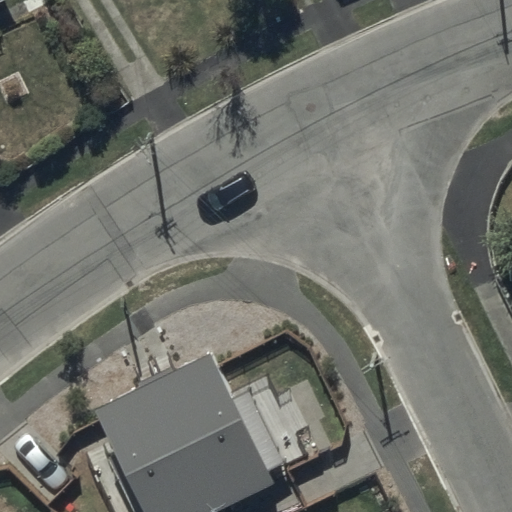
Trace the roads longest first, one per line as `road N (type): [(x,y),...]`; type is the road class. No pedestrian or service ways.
road 1 (residential): [(304,134),(497,511)]
road 2 (residential): [(0,306),(32,279),(304,134)]
road 3 (residential): [(304,134),(511,40)]
